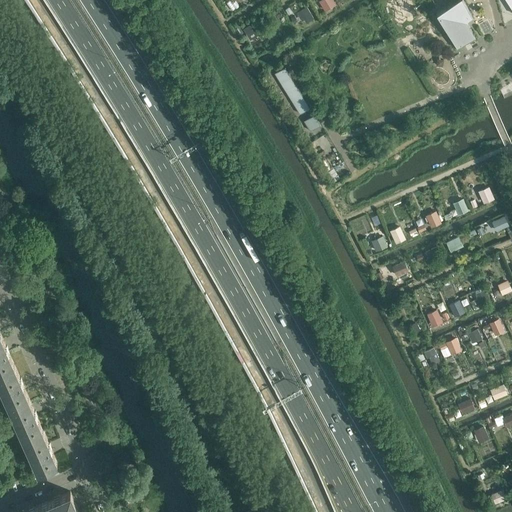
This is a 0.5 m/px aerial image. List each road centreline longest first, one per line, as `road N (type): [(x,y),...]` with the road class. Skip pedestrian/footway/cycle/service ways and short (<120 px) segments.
road 1 (motorway): [(53,0),(239,306),(348,511)]
road 2 (motorway): [(384,511),(264,288),(90,0)]
road 3 (residential): [(93,471),(10,285)]
